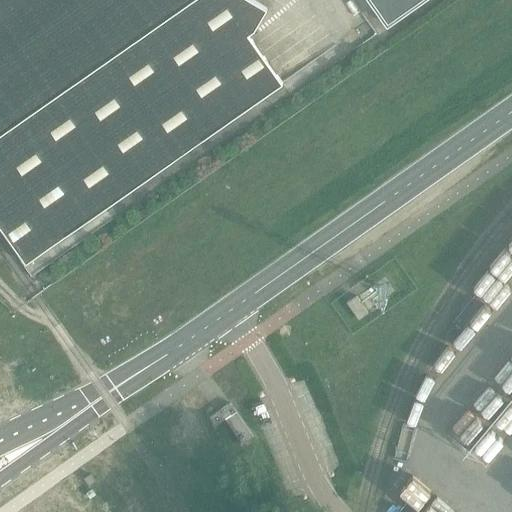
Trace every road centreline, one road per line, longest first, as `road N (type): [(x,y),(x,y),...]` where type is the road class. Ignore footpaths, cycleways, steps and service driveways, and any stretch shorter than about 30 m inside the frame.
road 1 (unclassified): [(161,359),(511,113)]
road 2 (unclassified): [(0,481),(161,359)]
road 3 (unclassified): [(161,359),(0,435)]
